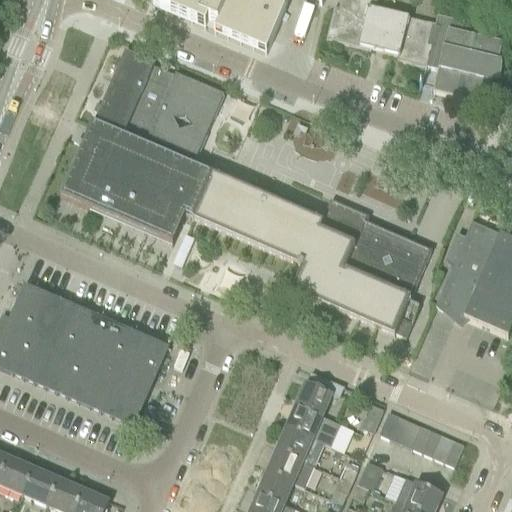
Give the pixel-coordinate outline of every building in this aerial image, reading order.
[(156,0),(152,11),(205,33),(205,31),(207,26),(216,30),(213,37),(265,58),(285,12),(288,0),(296,0),(320,8),(321,8),(323,0),(156,0)] [(374,4),(357,0),(341,0),(338,13),(333,12),(325,43),(397,61),(396,64),(437,74),(432,96),(454,102),(455,98),(487,106),(492,89),(494,90),(496,88),(497,86),(498,83),(499,81),(500,78),(501,75),(501,73),(501,70),(501,67),(500,65),(498,65),(497,65),(502,48),(461,38),(464,26),(436,20),(434,29),(374,14),(376,5),(374,4)] [(482,0),(470,0),(469,6),(480,9),(482,0)] [(493,0),(482,0),(480,9),(491,12),(493,0)] [(505,0),(493,0),(491,12),(502,14),(505,0)] [(511,0),(505,0),(502,14),(511,16),(511,0)] [(90,132),(60,201),(166,246),(173,249),(186,219),(192,222),(298,269),(297,271),(301,274),(292,295),(394,341),(395,339),(404,343),(419,311),(409,306),(431,256),(366,227),(368,221),(330,205),(319,229),(191,174),(223,99),(174,78),(174,79),(153,70),(153,69),(124,57),(109,92),(100,113),(92,132),(90,131),(90,132)] [(511,325),(511,245),(471,227),(464,242),(456,239),(447,260),(455,264),(435,310),(507,342),(508,340),(506,339),(511,325)] [(24,290),(0,344),(0,374),(133,432),(167,352),(24,290)] [(310,377),(305,388),(332,399),(339,403),(343,392),(310,377)] [(305,390),(295,411),(321,421),(322,418),(330,400),(331,401),(332,399),(305,388),(304,388),(303,389),(305,390)] [(295,411),(286,432),(324,449),(330,452),(340,430),(321,421),(295,411)] [(371,411),(366,422),(376,426),(381,415),(371,411)] [(378,439),(389,444),(398,422),(387,417),(378,439)] [(376,426),(366,422),(361,432),(372,437),(376,426)] [(389,444),(400,449),(409,427),(398,422),(389,444)] [(400,449),(410,453),(420,431),(409,427),(400,449)] [(410,453),(421,458),(431,436),(420,431),(410,453)] [(286,432),(276,455),(315,471),(324,449),(286,432)] [(421,458),(432,463),(442,441),(431,436),(421,458)] [(432,463),(443,468),(453,446),(442,441),(432,463)] [(453,446),(443,468),(454,472),(464,450),(453,446)] [(276,455),(267,477),(292,488),(305,493),(315,471),(276,455)] [(0,480),(0,490),(22,500),(33,473),(32,475),(8,464),(8,462),(0,480)] [(357,490),(373,496),(382,474),(367,467),(357,490)] [(343,471),(338,481),(351,487),(355,477),(343,471)] [(22,500),(47,510),(58,484),(57,485),(33,475),(34,473),(33,473),(22,500)] [(267,477),(257,499),(283,510),(292,488),(267,477)] [(351,487),(338,481),(332,494),(345,500),(351,487)] [(47,510),(50,511),(75,511),(83,495),(82,496),(58,486),(59,484),(58,484),(47,510)] [(406,484),(396,506),(409,511),(435,511),(440,501),(442,501),(443,500),(406,484)] [(355,490),(350,501),(363,507),(368,495),(355,490)] [(83,495),(75,511),(106,511),(109,506),(108,506),(107,507),(83,497),(84,495),(83,495)] [(257,499),(251,511),(288,511),(283,510),(257,499)]
